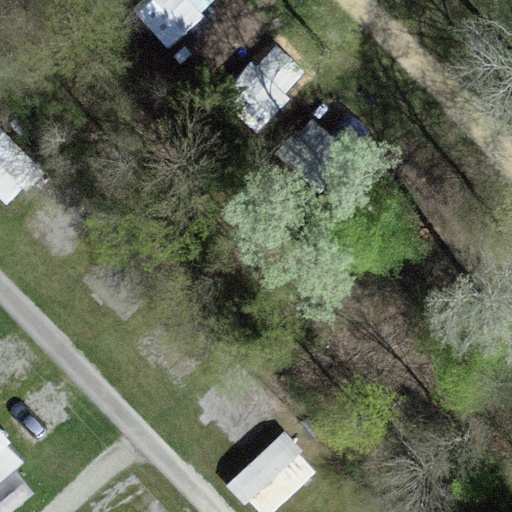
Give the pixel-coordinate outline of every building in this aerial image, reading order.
[(267,0),(232,0),(190,43),(223,75),(282,14),(267,0)] [(2,118),(0,120),(0,178),(23,191),(49,143),(2,118)] [(113,247),(89,273),(131,311),(155,285),(113,247)] [(183,305),(149,331),(183,375),(217,349),(183,305)] [(204,394),(245,439),(270,417),(230,371),(204,394)] [(0,479),(34,453),(4,413),(0,416),(0,479)] [(270,510),(323,461),(290,427),(237,476),(270,510)] [(109,511),(184,511),(146,463),(100,500),(109,511)]
